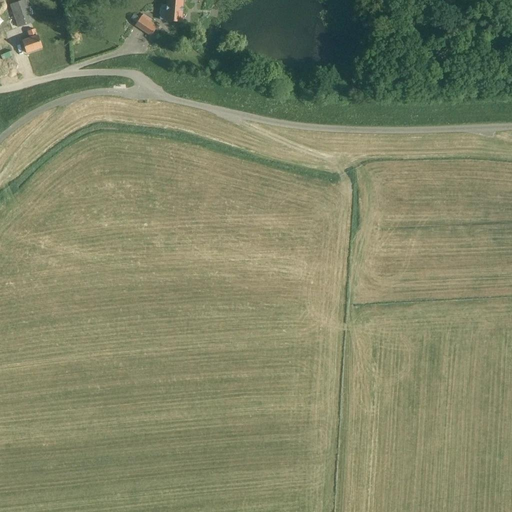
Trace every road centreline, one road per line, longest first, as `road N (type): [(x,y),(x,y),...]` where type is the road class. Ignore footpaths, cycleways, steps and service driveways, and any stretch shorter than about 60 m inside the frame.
road 1 (unclassified): [(147,92),(305,128),(511,128)]
road 2 (unclassified): [(0,140),(62,102),(147,92)]
road 3 (unclassified): [(0,90),(61,75),(110,74),(134,77),(147,92)]
